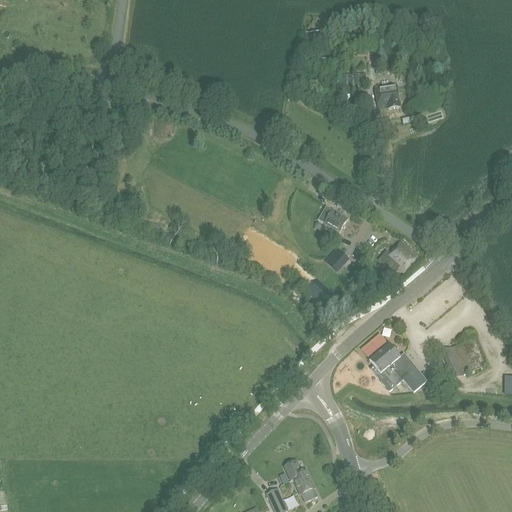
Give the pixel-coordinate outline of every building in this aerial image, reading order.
[(367,85),(366,74),(340,76),(341,87),(367,85)] [(396,86),(375,89),(378,109),(388,107),(388,110),(400,108),(396,86)] [(308,190),(289,210),(294,215),(292,217),(301,226),(305,222),(310,227),(322,214),(315,207),(320,202),(308,190)] [(337,208),(331,217),(345,227),(352,217),(337,208)] [(401,243),(387,259),(404,274),(418,258),(401,243)] [(442,353),(454,381),(487,367),(475,339),(442,353)] [(405,382),(415,394),(428,383),(406,356),(402,359),(391,346),(371,363),(375,368),(372,370),(391,393),(405,382)] [(292,482),(294,481),(301,497),(316,490),(307,471),(302,474),(294,455),(282,461),(292,482)] [(274,511),(288,511),(278,490),(267,496),(274,511)] [(268,502),(260,506),(263,511),(269,511),(272,511),(268,502)]
